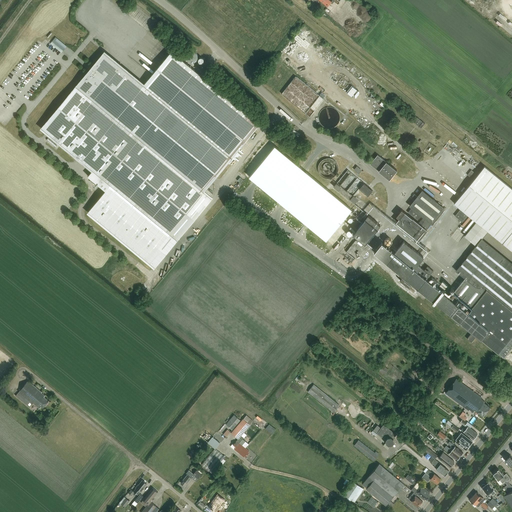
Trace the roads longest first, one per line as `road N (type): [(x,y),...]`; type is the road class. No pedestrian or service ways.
road 1 (unclassified): [(202,511),(29,372)]
road 2 (unclassified): [(305,122),(153,0)]
road 3 (tertiary): [(427,511),(511,403)]
